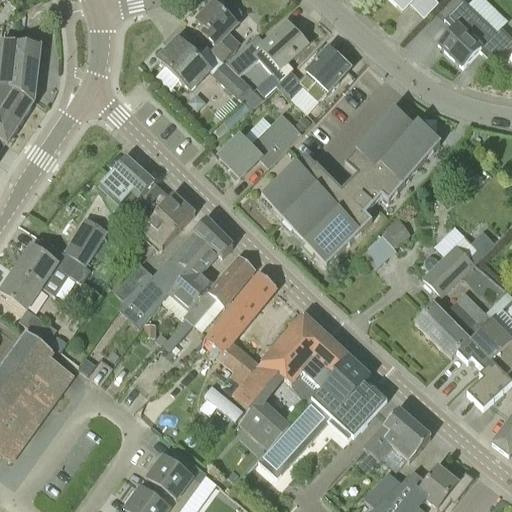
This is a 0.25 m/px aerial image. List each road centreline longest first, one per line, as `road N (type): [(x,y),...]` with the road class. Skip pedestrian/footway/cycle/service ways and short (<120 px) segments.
road 1 (secondary): [(511,483),(311,306),(86,89)]
road 2 (residential): [(511,119),(463,110),(415,84),(323,0)]
road 3 (tertiary): [(0,224),(86,89)]
road 4 (residential): [(90,511),(144,437),(94,400)]
road 5 (residential): [(94,400),(18,505)]
